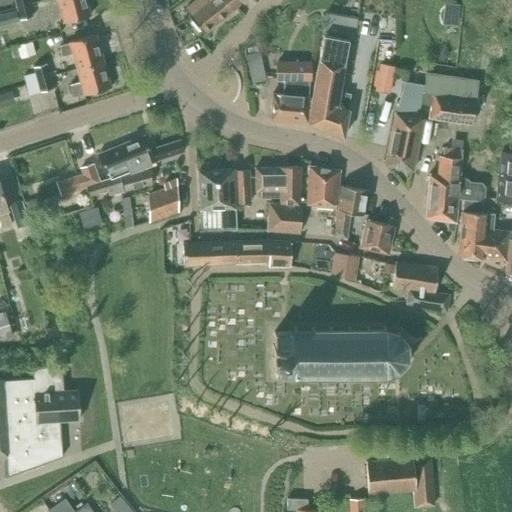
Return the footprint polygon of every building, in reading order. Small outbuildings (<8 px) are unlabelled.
[(56,0),(63,23),(90,15),(85,0),(56,0)] [(227,16),(214,0),(197,0),(184,11),(189,16),(189,17),(204,35),(227,16)] [(234,11),(241,0),(214,0),(227,16),(234,11)] [(29,4),(17,7),(20,20),(32,16),(29,4)] [(322,30),(354,35),(357,18),(325,12),(322,30)] [(69,42),(69,43),(58,46),(61,57),(72,54),(76,69),(103,61),(95,35),(69,42)] [(321,35),(311,98),(307,124),(343,138),(348,110),(346,110),(349,94),(338,92),(346,39),(321,35)] [(31,43),(17,46),(20,58),(34,54),(31,43)] [(444,47),(434,53),(439,62),(450,56),(444,47)] [(252,82),(265,79),(259,53),(247,55),(252,82)] [(72,97),(83,94),(84,95),(110,88),(103,61),(76,69),(80,82),(69,85),(72,97)] [(307,97),(309,78),(309,62),(276,63),(277,80),(283,80),(282,95),(272,95),(270,121),(307,124),(311,98),(307,97)] [(33,67),(35,72),(22,76),(28,95),(52,89),(45,64),(33,67)] [(390,94),(394,66),(378,64),(377,71),(375,70),(372,87),(375,88),(374,91),(390,94)] [(424,85),(423,92),(420,106),(429,108),(428,119),(473,125),(476,100),(475,100),(477,80),(426,72),(424,85)] [(416,118),(422,85),(404,82),(396,113),(395,113),(385,165),(412,170),(422,119),(416,118)] [(10,91),(0,93),(0,107),(14,104),(10,91)] [(107,173),(109,179),(150,163),(149,161),(184,151),(180,140),(156,148),(154,141),(146,143),(144,136),(98,153),(106,173),(107,173)] [(457,201),(462,201),(484,202),(485,186),(482,183),(470,182),(467,179),(458,178),(462,149),(443,147),(442,157),(439,157),(437,175),(429,174),(425,218),(447,221),(447,230),(454,231),(457,201)] [(511,147),(509,147),(508,154),(507,153),(507,156),(501,155),(496,200),(511,202),(511,147)] [(109,179),(99,181),(92,164),(81,168),(83,174),(56,183),(60,196),(85,187),(89,195),(122,187),(123,190),(151,183),(147,168),(109,179)] [(298,202),(299,167),(255,168),(255,190),(261,190),(261,198),(279,197),(280,201),(298,202)] [(336,207),(339,171),(308,167),(307,205),(336,207)] [(219,210),(221,228),(236,228),(233,169),(197,171),(200,211),(219,210)] [(235,202),(249,202),(248,170),(234,171),(235,202)] [(146,194),(146,207),(177,198),(176,179),(162,183),(164,188),(146,194)] [(362,216),(366,190),(340,186),(337,208),(335,236),(346,239),(349,213),(362,216)] [(0,225),(1,228),(11,225),(6,210),(7,210),(0,189),(0,225)] [(38,197),(23,202),(29,220),(44,215),(38,197)] [(177,198),(146,207),(146,221),(177,211),(177,198)] [(24,226),(30,224),(22,201),(10,205),(17,228),(24,226)] [(484,202),(462,201),(461,223),(459,223),(458,238),(459,238),(458,255),(505,261),(503,273),(511,273),(511,239),(508,239),(509,231),(493,229),(493,213),(494,202),(484,202)] [(300,233),(301,206),(269,203),(267,230),(300,233)] [(386,253),(393,226),(366,220),(359,247),(386,253)] [(269,241),(268,241),(233,242),(234,264),(268,263),(269,263),(269,241)] [(269,263),(268,263),(269,267),(290,267),(291,242),(269,241),(269,263)] [(233,242),(206,243),(201,243),(202,265),(234,264),(233,242)] [(182,266),(202,265),(201,243),(182,243),(182,266)] [(355,282),(359,256),(333,252),(330,273),(355,282)] [(448,294),(434,292),(437,268),(395,262),(392,288),(408,290),(406,304),(445,313),(448,294)] [(10,278),(3,280),(5,290),(13,288),(10,278)] [(15,317),(23,315),(18,298),(10,300),(15,317)] [(0,340),(13,337),(10,328),(5,312),(0,313),(0,340)] [(400,333),(398,332),(395,336),(385,331),(385,328),(382,328),(382,331),(368,331),(368,328),(365,328),(365,331),(350,331),(350,328),(347,328),(347,331),(331,332),(331,328),(328,328),(328,332),(314,332),(314,329),(311,329),(311,332),(296,332),(296,329),(293,329),(293,332),(274,332),(274,345),(273,345),(273,354),(273,362),(274,362),(274,375),(293,375),(293,379),(297,379),(297,376),(311,375),(312,379),(315,379),(315,375),(329,375),(329,379),(332,379),(332,375),(346,375),(347,379),(350,379),(350,375),(365,375),(365,379),(368,379),(368,375),(382,375),(382,379),(385,379),(385,374),(395,372),(397,374),(399,373),(397,370),(404,363),(407,364),(409,361),(405,360),(405,353),(405,347),(408,346),(407,344),(404,345),(397,336),(400,333)] [(77,390),(63,391),(62,365),(32,367),(32,378),(1,380),(1,378),(0,378),(0,458),(6,458),(6,476),(38,465),(37,460),(51,459),(51,460),(62,456),(59,421),(79,420),(77,390)] [(434,506),(430,458),(411,460),(411,458),(364,462),(366,494),(411,490),(414,507),(434,506)] [(327,511),(328,511),(321,511),(321,510),(306,510),(307,499),(287,498),(286,509),(296,510),(296,511),(327,511)] [(349,499),(348,511),(364,511),(364,499),(349,499)] [(134,511),(126,502),(116,510),(117,511),(134,511)] [(92,511),(86,503),(73,511),(92,511)]
